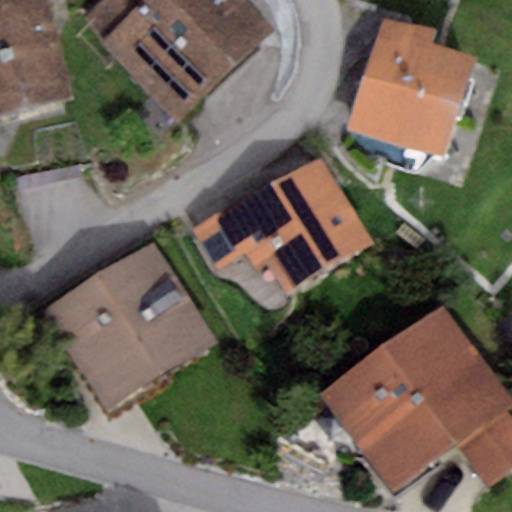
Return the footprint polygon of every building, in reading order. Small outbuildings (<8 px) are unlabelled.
[(0,0),(0,119),(75,100),(71,85),(57,31),(48,0),(0,0)] [(179,125),(274,31),(242,0),(143,0),(98,45),(179,125)] [(434,29),(383,20),(346,130),(398,147),(439,161),(473,58),(432,45),(434,29)] [(321,157),(193,232),(216,272),(247,253),(257,270),(266,264),(287,298),(374,247),(321,157)] [(217,346),(155,245),(50,310),(73,348),(67,352),(106,415),(112,411),(217,346)] [(506,411),(511,407),(511,399),(441,305),(319,396),(394,495),(458,447),(506,411)] [(511,419),(506,411),(458,447),(489,488),(511,470),(511,419)]
